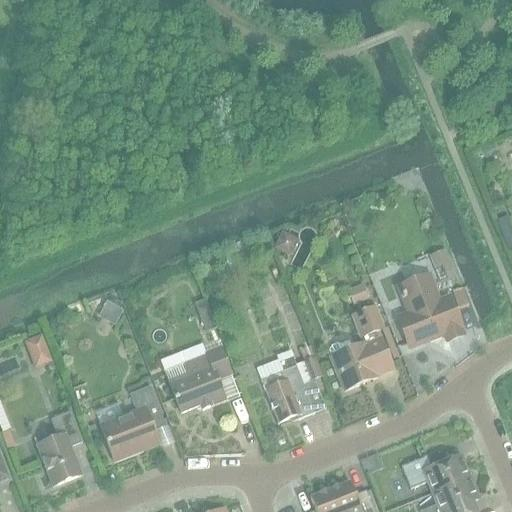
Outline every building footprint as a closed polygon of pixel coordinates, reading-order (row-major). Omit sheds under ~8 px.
[(282,238),(274,253),(289,261),(297,246),(282,238)] [(444,252),(430,258),(438,278),(452,272),(444,252)] [(408,315),(397,319),(409,349),(445,335),(448,342),(462,337),(459,329),(460,329),(449,299),(438,304),(428,278),(398,289),(408,315)] [(362,285),(346,291),(352,306),(368,300),(362,285)] [(461,290),(451,293),(458,311),(468,307),(461,290)] [(109,303),(100,318),(112,325),(121,310),(109,303)] [(377,342),(374,334),(382,331),(374,310),(352,318),(361,339),(363,339),(366,346),(364,347),(364,345),(344,353),(342,347),(336,345),(330,347),(328,353),(331,358),(330,358),(344,393),(364,385),(363,383),(371,380),(372,381),(377,379),(376,378),(392,371),(380,340),(377,342)] [(209,312),(198,316),(205,333),(216,329),(209,312)] [(159,351),(163,362),(204,348),(200,336),(159,351)] [(35,370),(50,364),(39,338),(25,344),(35,370)] [(220,349),(205,355),(163,371),(180,415),(199,407),(201,412),(211,408),(225,402),(217,382),(231,376),(220,349)] [(308,352),(300,355),(304,365),(312,362),(308,352)] [(314,415),(296,368),(292,359),(279,364),(282,373),(260,382),(277,426),(279,426),(278,425),(294,419),(298,421),(314,415)] [(312,362),(304,365),(310,382),(321,378),(315,361),(312,362)] [(136,413),(99,427),(114,464),(134,456),(132,453),(157,443),(151,426),(163,421),(150,388),(129,396),(136,413)] [(57,439),(37,447),(52,488),(81,477),(70,449),(82,444),(70,414),(50,421),(57,439)] [(8,430),(0,434),(7,451),(15,447),(8,430)] [(427,484),(432,495),(469,480),(460,458),(431,470),(426,458),(400,469),(410,491),(427,484)] [(436,506),(421,511),(469,511),(466,506),(477,501),(469,480),(432,495),(436,506)] [(349,484),(329,492),(337,511),(372,511),(365,493),(354,497),(349,484)] [(337,511),(329,492),(309,499),(314,511),(337,511)]
